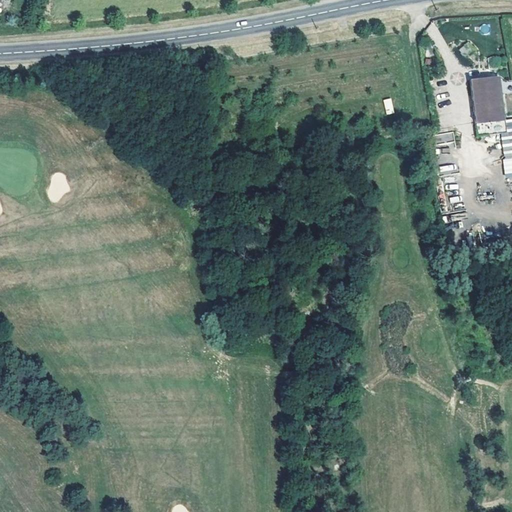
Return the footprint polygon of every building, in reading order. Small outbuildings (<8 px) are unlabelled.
[(459,50),(466,57),(473,50),(466,43),(459,50)] [(495,78),(469,81),(475,124),(501,121),(495,78)] [(501,121),(475,124),(476,137),(502,134),(501,121)] [(340,137),(322,141),(323,149),(342,145),(340,137)] [(441,140),(428,142),(441,205),(454,203),(441,140)]
